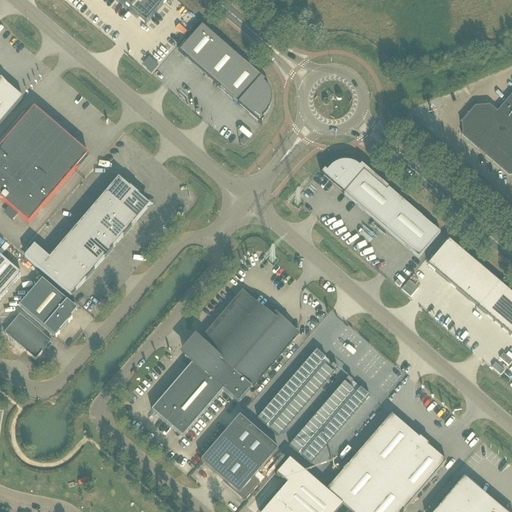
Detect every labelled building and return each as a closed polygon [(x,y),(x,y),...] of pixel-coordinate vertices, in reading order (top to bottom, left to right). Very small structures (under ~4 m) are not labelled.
[(115,0),(146,26),(168,0),(115,0)] [(264,83),(262,82),(264,80),(202,26),(179,53),(237,105),(260,125),(262,122),(260,121),(262,120),(263,119),(264,118),(265,117),(266,115),(267,114),(268,112),(269,111),(270,110),(270,109),(270,107),(271,106),(271,104),(271,102),(271,100),(271,98),(271,97),(271,96),(270,94),(270,93),(269,90),(268,88),(267,87),(266,86),(265,84),(264,83)] [(0,80),(0,125),(23,99),(0,80)] [(511,95),(497,113),(490,107),(475,108),(462,123),(463,138),(509,177),(511,176),(511,95)] [(0,149),(0,200),(29,225),(74,172),(88,156),(34,109),(0,149)] [(360,168),(357,166),(355,165),(353,164),(351,163),(349,163),(347,163),(344,163),(343,163),(341,163),(340,164),(338,164),(336,165),(334,166),(332,167),(331,168),(329,170),(328,172),(327,173),(325,171),(321,176),(419,259),(440,234),(361,166),(360,168)] [(76,294),(75,293),(86,281),(87,282),(105,260),(113,250),(123,238),(124,238),(132,229),(131,228),(147,210),(156,207),(142,200),(139,197),(140,197),(130,188),(129,189),(119,180),(50,260),(35,247),(25,258),(46,277),(71,298),(72,298),(76,294)] [(479,309),(499,284),(449,241),(428,266),(479,309)] [(0,299),(21,275),(0,256),(0,299)] [(77,311),(42,281),(20,307),(55,338),(56,337),(56,338),(60,334),(59,334),(68,323),(69,323),(72,320),(71,319),(72,319),(71,318),(77,311)] [(511,295),(499,284),(479,309),(511,337),(511,295)] [(238,404),(245,397),(298,335),(277,318),(274,322),(244,296),(202,345),(199,342),(185,358),(192,365),(152,412),(153,413),(183,439),(223,391),(238,404)] [(20,316),(5,334),(28,354),(27,355),(36,362),(42,354),(51,342),(20,316)] [(258,420),(279,438),(334,374),(331,372),(335,368),(317,352),(258,420)] [(344,384),(290,447),(311,465),(370,397),(351,381),(347,386),(344,384)] [(404,511),(441,469),(446,463),(428,448),(429,446),(420,438),(419,440),(392,416),(391,418),(349,466),(342,472),(343,473),(327,492),(343,506),(347,510),(349,511),(404,511)] [(239,496),(243,499),(242,500),(245,502),(260,485),(253,479),(278,451),(240,418),(201,463),(239,496)] [(175,450),(168,461),(188,476),(196,465),(175,450)] [(337,511),(343,506),(327,492),(315,482),(290,461),(277,476),(287,485),(274,501),(276,502),(266,511),(337,511)] [(502,511),(464,479),(459,485),(436,511),(502,511)]
